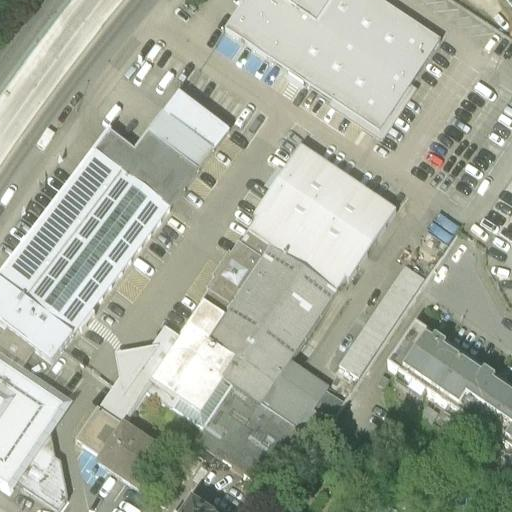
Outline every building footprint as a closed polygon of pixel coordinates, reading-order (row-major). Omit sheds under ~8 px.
[(373,0),(248,0),(226,35),(380,137),(441,45),(373,0)] [(110,138),(0,280),(0,328),(7,335),(0,344),(0,486),(9,493),(38,511),(68,511),(72,508),(56,444),(72,416),(18,382),(26,370),(36,356),(52,368),(62,355),(214,157),(167,120),(137,159),(110,138)] [(97,456),(117,421),(127,405),(136,411),(144,397),(201,431),(229,384),(266,406),(293,357),(396,214),(301,154),(177,334),(162,325),(152,343),(112,352),(114,380),(109,387),(76,443),(97,456)] [(387,369),(436,403),(465,362),(415,328),(387,369)] [(436,403),(486,437),(511,398),(511,394),(465,362),(436,403)] [(511,398),(486,437),(511,454),(511,398)] [(117,421),(97,456),(91,467),(140,496),(168,450),(117,421)]
